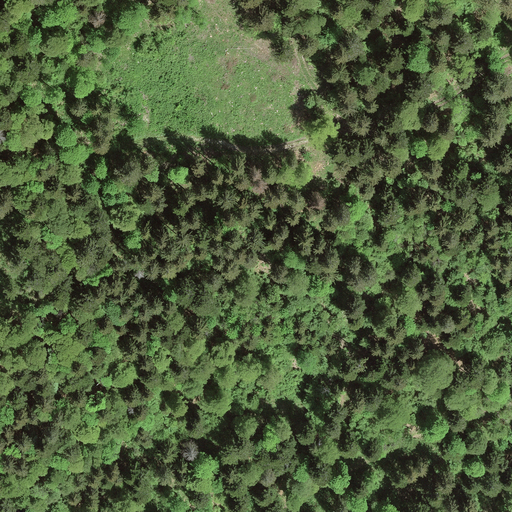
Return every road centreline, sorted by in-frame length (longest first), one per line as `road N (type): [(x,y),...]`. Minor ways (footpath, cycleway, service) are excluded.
road 1 (track): [(90,162),(135,142),(207,140),(268,150),(361,130),(438,105),(511,55)]
road 2 (track): [(268,511),(511,389)]
